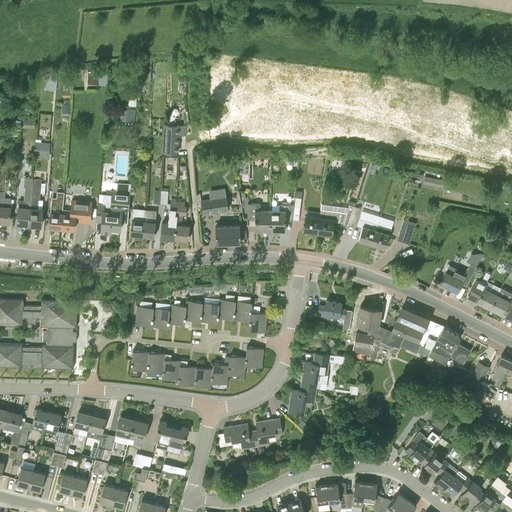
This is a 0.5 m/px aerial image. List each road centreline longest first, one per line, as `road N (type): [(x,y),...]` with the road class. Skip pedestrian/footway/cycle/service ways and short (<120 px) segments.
road 1 (tertiary): [(301,258),(107,264),(0,252)]
road 2 (residential): [(449,511),(402,476),(369,468),(308,475),(242,501),(191,498)]
road 3 (residential): [(91,388),(98,345),(110,338),(288,345)]
road 4 (tertiary): [(511,344),(383,281),(301,258)]
road 5 (track): [(196,141),(188,91),(208,0)]
road 6 (residential): [(212,407),(91,388)]
